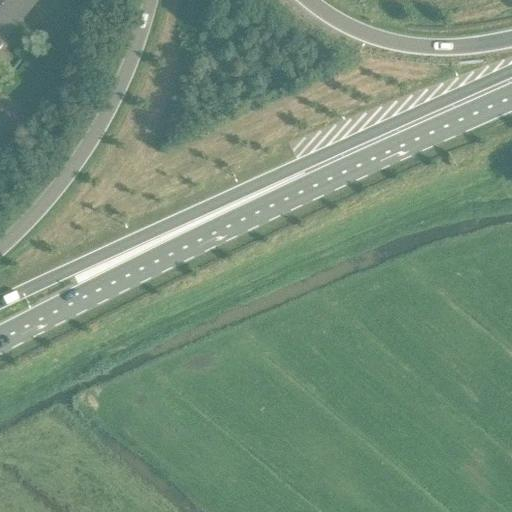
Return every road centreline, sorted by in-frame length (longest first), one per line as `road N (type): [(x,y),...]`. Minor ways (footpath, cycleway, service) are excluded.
road 1 (primary): [(0,335),(207,233),(310,172)]
road 2 (primary): [(310,172),(192,211),(0,298)]
road 3 (primary): [(146,0),(90,140),(0,243)]
road 4 (primary): [(310,172),(511,82)]
road 5 (primary): [(511,39),(467,48),(417,45),(364,32),(310,0)]
